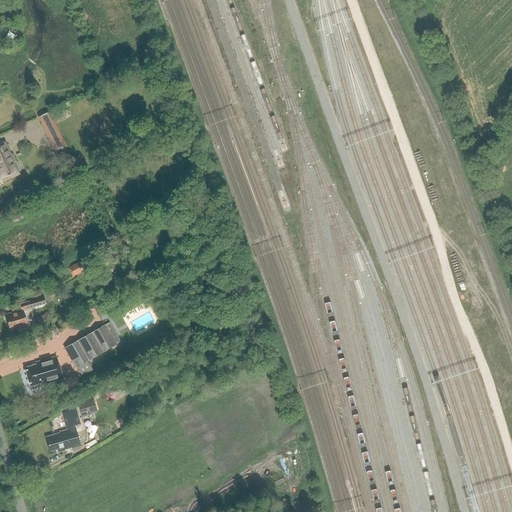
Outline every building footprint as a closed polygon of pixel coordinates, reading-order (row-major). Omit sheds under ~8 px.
[(48,113),(38,117),(45,130),(55,125),(48,113)] [(51,143),(54,150),(64,146),(61,139),(51,143)] [(0,176),(1,178),(15,171),(10,160),(14,158),(12,155),(8,146),(0,150),(0,149),(0,176)] [(74,172),(67,158),(60,162),(67,175),(74,172)] [(84,260),(68,269),(72,277),(88,269),(84,260)] [(17,311),(17,312),(5,316),(10,331),(18,328),(20,336),(29,334),(25,319),(31,316),(30,312),(32,312),(31,308),(45,304),(42,294),(28,298),(29,302),(19,305),(21,310),(17,311)] [(105,324),(64,348),(75,368),(117,345),(105,324)] [(36,363),(36,366),(25,369),(30,386),(41,383),(41,385),(61,380),(55,358),(36,363)] [(93,402),(79,405),(82,417),(96,413),(93,402)] [(59,433),(45,437),(49,451),(57,449),(58,452),(80,446),(74,425),(79,423),(75,409),(62,412),(67,430),(59,432),(59,433)]
